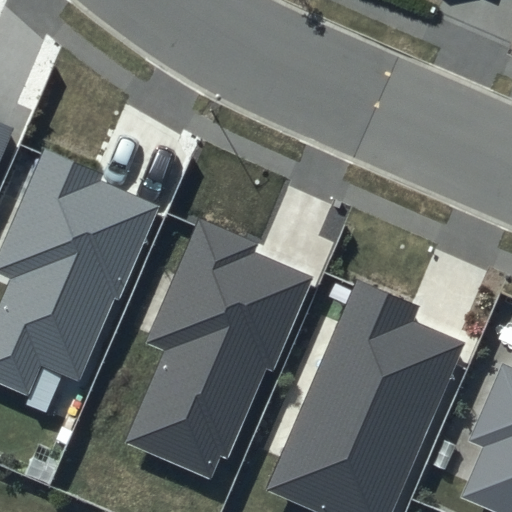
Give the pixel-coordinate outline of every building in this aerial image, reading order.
[(0,159),(13,129),(0,123),(0,159)] [(103,174),(44,148),(0,246),(0,275),(10,280),(0,302),(0,383),(29,396),(43,364),(80,381),(158,205),(101,179),(103,174)] [(257,241),(199,216),(145,342),(163,350),(124,442),(211,478),(220,456),(232,461),(312,276),(253,251),(257,241)] [(418,307),(356,280),(265,490),(315,511),(392,511),(466,343),(412,320),(418,307)] [(511,511),(511,366),(501,361),(466,441),(482,447),(460,497),(495,511),(511,511)]
